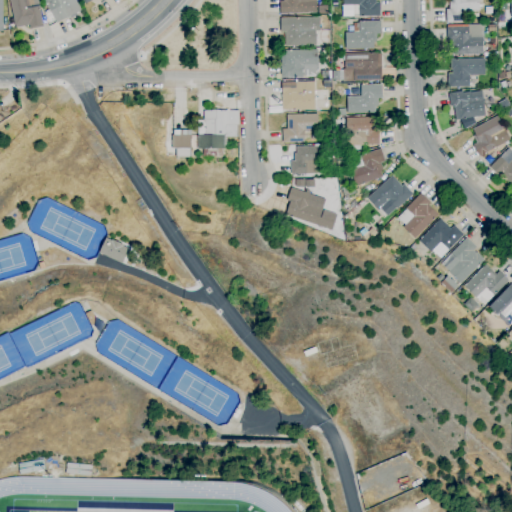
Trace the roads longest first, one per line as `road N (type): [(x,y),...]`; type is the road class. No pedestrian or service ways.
road 1 (residential): [(72,65),(94,113),(213,293),(323,424)]
road 2 (residential): [(414,0),(420,133),(436,162),(511,236)]
road 3 (residential): [(252,189),(246,0)]
road 4 (residential): [(100,52),(151,77),(249,76)]
